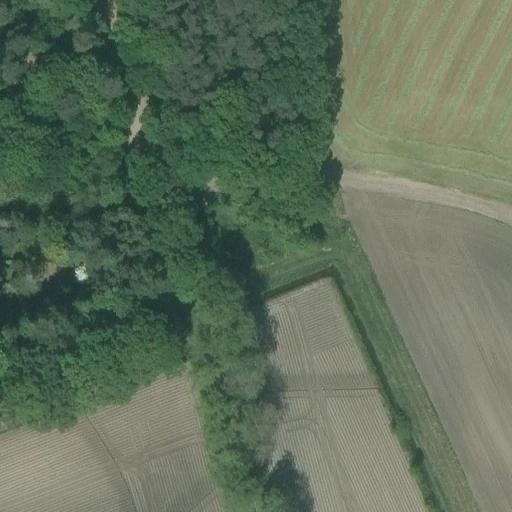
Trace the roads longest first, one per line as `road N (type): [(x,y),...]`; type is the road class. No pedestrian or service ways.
road 1 (track): [(107,0),(153,157)]
road 2 (unclassified): [(153,157),(0,137)]
